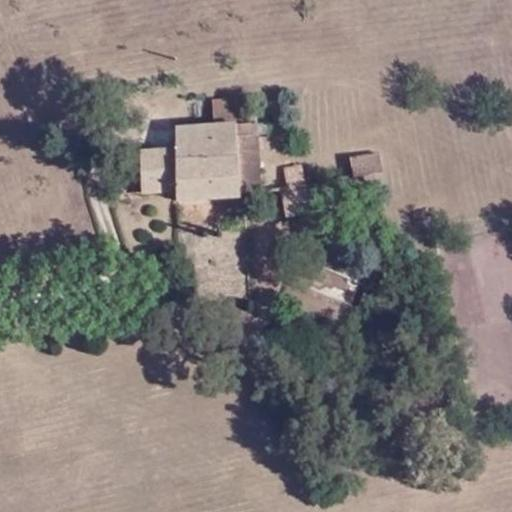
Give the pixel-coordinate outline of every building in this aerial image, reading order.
[(247,94),(218,94),(217,125),(182,126),(182,147),(155,149),(137,146),(136,158),(144,158),(145,191),(180,189),(181,200),(233,198),(235,196),(258,195),(257,122),(250,122),(247,94)] [(211,118),(211,103),(195,103),(196,118),(211,118)] [(97,120),(96,112),(54,117),(56,127),(97,120)] [(375,179),(372,159),(351,163),(353,180),(305,187),(303,165),(286,168),(286,193),(283,193),(287,217),(367,205),(364,181),(375,179)] [(409,212),(412,224),(431,219),(428,208),(409,212)]
